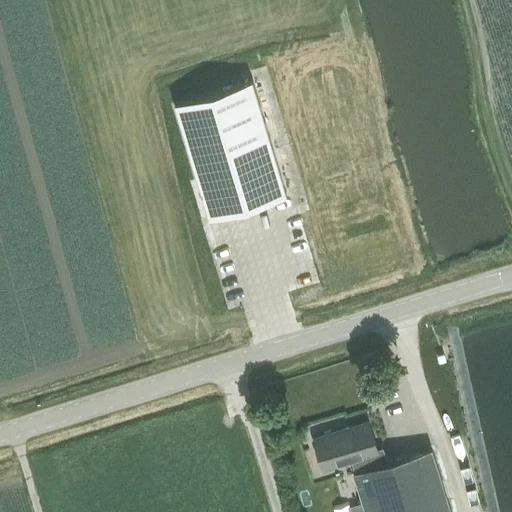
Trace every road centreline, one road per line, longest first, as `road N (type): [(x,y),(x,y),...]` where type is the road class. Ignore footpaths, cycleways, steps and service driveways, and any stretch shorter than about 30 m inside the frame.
road 1 (unclassified): [(0,438),(511,280)]
road 2 (unknown): [(400,313),(466,511)]
